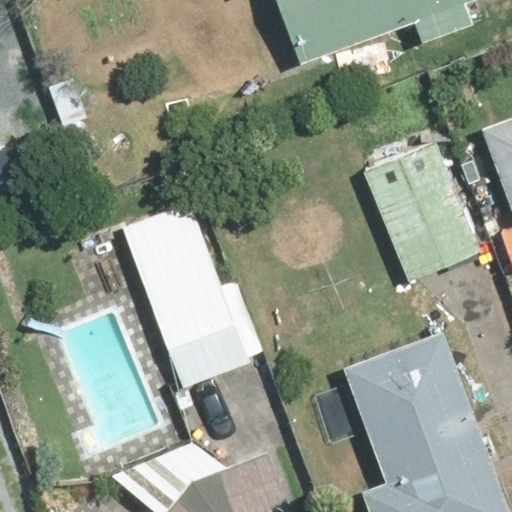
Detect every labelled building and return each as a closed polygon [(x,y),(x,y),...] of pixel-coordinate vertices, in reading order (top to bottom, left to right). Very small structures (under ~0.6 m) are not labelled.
[(277,0),(296,50),(435,0),(277,0)] [(511,102),(485,112),(511,188),(511,102)] [(489,249),(443,139),(372,169),(418,278),(489,249)] [(127,218),(180,368),(245,345),(192,195),(127,218)] [(396,480),(371,489),(379,511),(511,511),(511,487),(451,326),(352,363),(396,480)] [(194,465),(155,511),(290,511),(267,441),(194,465)]
